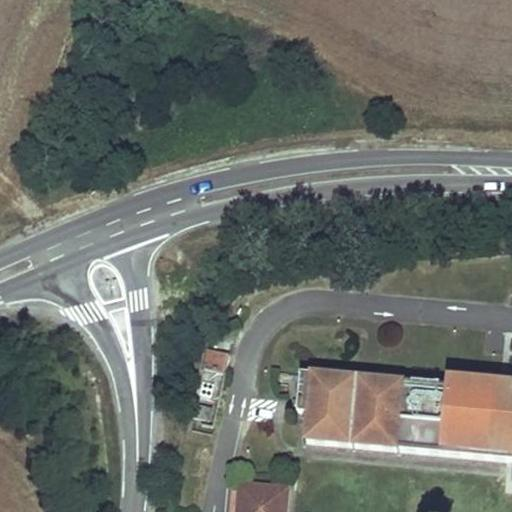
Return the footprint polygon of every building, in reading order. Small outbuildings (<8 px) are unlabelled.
[(157,65),(103,49),(94,78),(147,94),(157,65)] [(312,419),(308,445),(510,463),(511,463),(511,389),(496,388),(495,396),(450,391),(303,379),(300,403),(306,403),(304,418),(312,419)] [(496,388),(451,384),(450,391),(495,396),(496,388)] [(215,410),(194,405),(191,419),(212,424),(215,410)] [(250,511),(252,490),(242,489),(240,511),(250,511)] [(287,511),(289,493),(252,490),(250,511),(287,511)]
